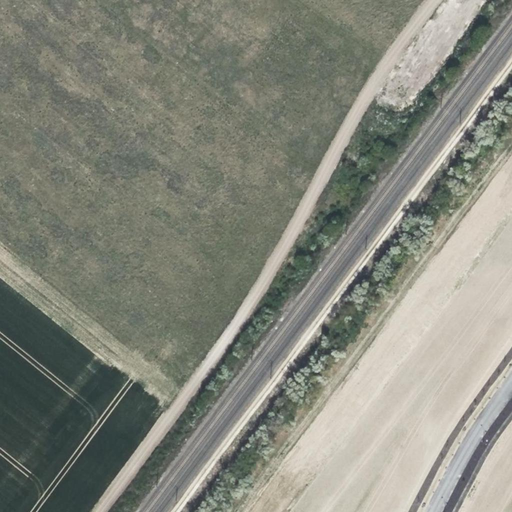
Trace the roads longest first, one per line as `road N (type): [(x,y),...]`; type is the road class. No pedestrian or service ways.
road 1 (track): [(98,511),(241,315),(357,109),(433,0)]
road 2 (unclassified): [(511,382),(473,433),(432,511)]
